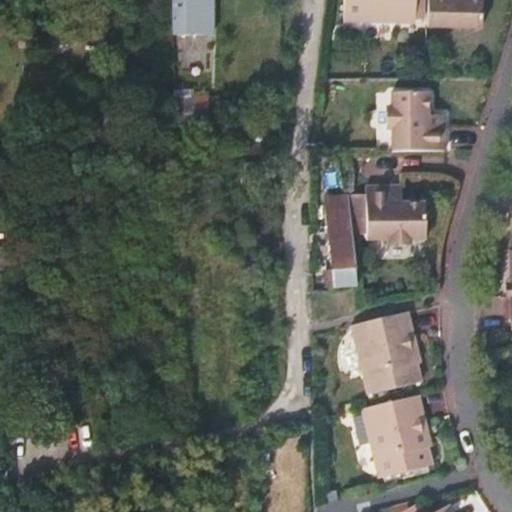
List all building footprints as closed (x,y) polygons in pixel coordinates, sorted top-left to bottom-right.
[(173,0),(174,35),(214,34),(213,0),(173,0)] [(414,24),(414,0),(343,0),(342,22),(414,24)] [(427,0),(427,37),(481,38),(482,3),(468,3),(467,0),(427,0)] [(210,115),(211,90),(176,88),(175,114),(210,115)] [(390,131),(389,153),(443,153),(443,125),(437,124),(437,116),(426,116),(427,94),(390,94),(391,108),(384,114),(384,125),(390,131)] [(93,152),(99,151),(126,151),(126,136),(93,137),(93,152)] [(392,197),(392,190),(366,190),(366,242),(385,242),(393,249),(405,249),(412,241),(425,242),(424,206),(402,206),(402,197),(392,197)] [(351,227),(350,211),(325,211),(324,271),(354,270),(351,227)] [(0,269),(7,271),(10,247),(0,246),(0,269)] [(324,271),(324,291),(356,290),(354,270),(324,271)] [(405,314),(351,326),(366,395),(418,383),(414,366),(418,365),(405,314)] [(370,407),(360,410),(377,478),(428,466),(424,447),(428,446),(416,397),(370,407)] [(268,448),(254,448),(256,468),(267,468),(267,459),(268,458),(268,448)] [(406,503),(391,506),(393,511),(401,511),(409,509),(406,503)]
